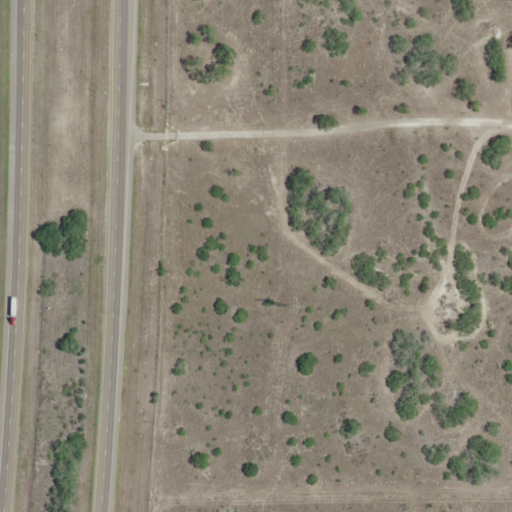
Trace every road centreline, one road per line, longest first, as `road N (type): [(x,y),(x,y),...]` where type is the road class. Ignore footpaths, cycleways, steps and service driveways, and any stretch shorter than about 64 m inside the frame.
road 1 (trunk): [(23,0),(28,273),(11,511)]
road 2 (trunk): [(106,511),(128,0)]
